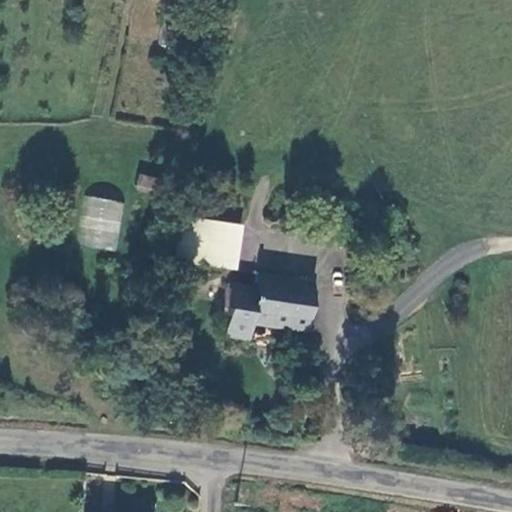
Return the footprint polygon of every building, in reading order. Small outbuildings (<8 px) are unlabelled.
[(139,173),(136,188),(155,192),(159,178),(139,173)] [(83,197),(78,246),(118,250),(122,200),(83,197)] [(230,270),(235,226),(172,219),(166,262),(230,270)] [(307,276),(251,270),(250,287),(225,285),(221,324),(246,326),(247,314),(303,320),(307,276)] [(302,332),(303,320),(247,314),(246,326),(302,332)] [(245,337),(246,326),(221,324),(220,335),(245,337)]
